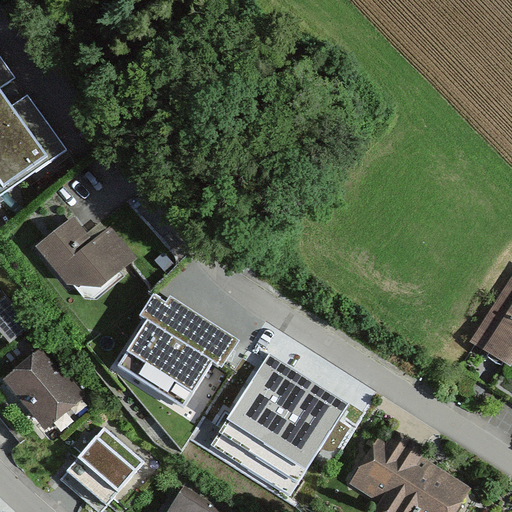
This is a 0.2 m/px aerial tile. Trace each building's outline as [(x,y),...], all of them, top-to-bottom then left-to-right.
[(0,194),(59,153),(0,69),(0,194)] [(87,248),(64,220),(22,254),(53,291),(84,294),(126,259),(105,233),(87,248)] [(511,267),(462,348),(497,369),(511,344),(511,267)] [(10,297),(0,303),(0,329),(9,343),(31,328),(10,297)] [(147,329),(119,374),(184,415),(213,369),(218,373),(238,342),(170,300),(166,306),(155,299),(140,324),(150,330),(179,348),(178,348),(147,329)] [(26,362),(0,381),(0,398),(31,438),(64,412),(26,362)] [(269,394),(242,376),(217,415),(257,441),(260,436),(296,437),(324,392),(285,368),(269,394)] [(105,511),(145,465),(104,430),(62,480),(99,511),(105,511)] [(450,511),(462,494),(372,438),(341,488),(378,511),(450,511)] [(193,511),(168,498),(160,511),(193,511)]
